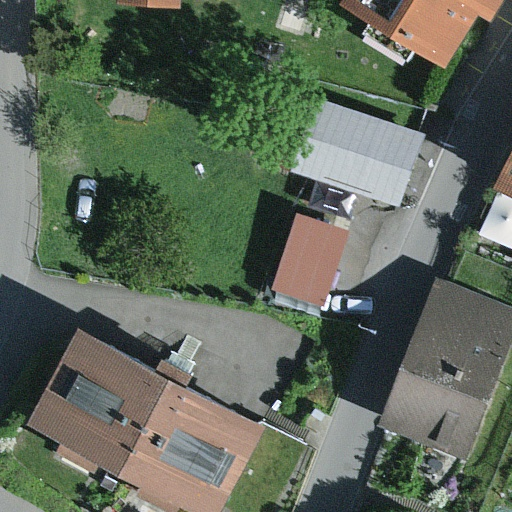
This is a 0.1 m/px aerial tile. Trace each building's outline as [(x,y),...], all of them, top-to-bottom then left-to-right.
[(338,0),(442,64),(477,7),(490,15),(499,0),(338,0)] [(420,130),(310,92),(284,167),(394,206),(420,130)] [(511,119),(482,178),(511,191),(511,119)] [(347,231),(293,213),(270,286),(324,303),(347,231)] [(511,350),(511,305),(439,276),(381,422),(469,457),(511,350)] [(217,511),(265,422),(76,323),(26,419),(56,435),(50,447),(92,468),(98,455),(140,477),(134,489),(172,509),(177,497),(205,511),(217,511)]
